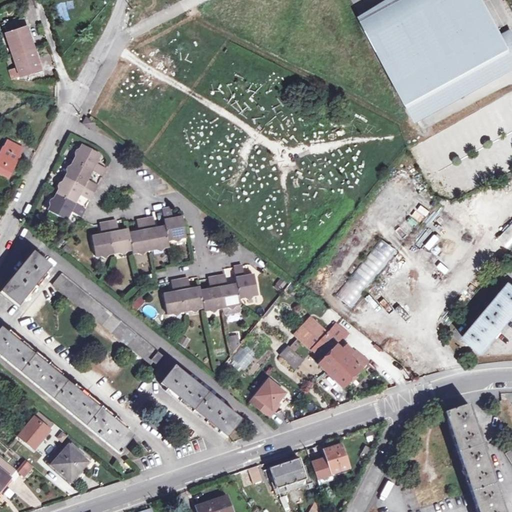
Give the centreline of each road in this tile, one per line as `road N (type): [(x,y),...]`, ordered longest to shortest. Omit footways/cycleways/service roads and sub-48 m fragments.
road 1 (tertiary): [(80,511),(407,400)]
road 2 (residential): [(0,243),(124,0)]
road 3 (track): [(187,3),(197,17),(395,117),(417,136)]
road 4 (residential): [(353,511),(407,400)]
